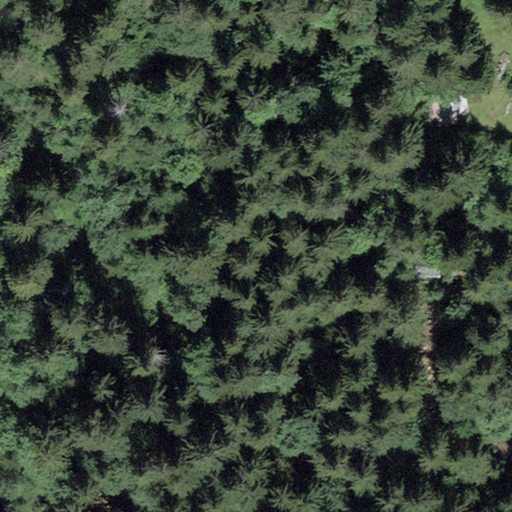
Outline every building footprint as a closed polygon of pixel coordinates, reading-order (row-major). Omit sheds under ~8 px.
[(464,88),(425,92),(427,115),(434,114),(435,123),(455,122),(454,112),(466,111),(464,88)] [(470,241),(480,264),(502,254),(492,231),(470,241)] [(403,240),(405,277),(434,275),(431,238),(403,240)] [(413,320),(418,388),(446,386),(442,318),(413,320)] [(511,437),(489,437),(489,456),(511,457),(511,437)]
